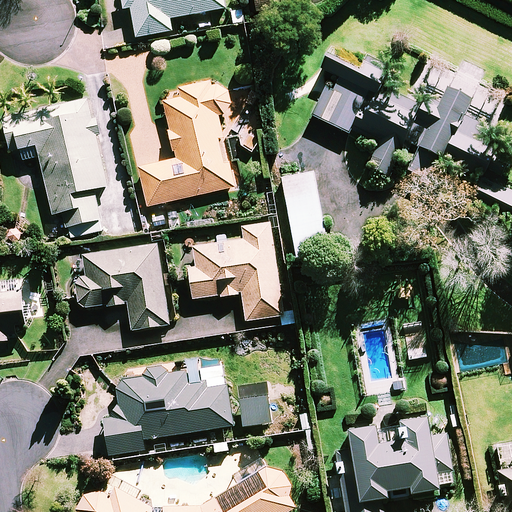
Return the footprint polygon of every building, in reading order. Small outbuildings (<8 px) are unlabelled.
[(121,0),(122,7),(131,6),(137,37),(172,31),(170,18),(225,8),(223,0),(121,0)] [(251,0),(253,10),(304,2),(303,0),(251,0)] [(480,178),(484,171),(495,148),(491,146),(498,131),(465,115),(472,101),(448,89),(437,112),(380,85),(383,79),(362,69),(328,53),(321,68),(340,77),(333,93),(327,90),(315,116),(378,146),(368,165),(390,176),(407,140),(418,145),(406,169),(432,181),(442,160),(480,178)] [(241,186),(236,164),(236,162),(239,162),(242,161),(246,160),(249,158),(252,155),(254,152),(256,149),(257,145),(258,142),(258,138),(257,134),(255,131),(253,127),(251,124),(248,122),(244,120),(241,119),(237,119),(233,119),(230,120),(226,121),(223,123),(220,126),(218,116),(221,115),(223,114),(226,113),(228,111),(229,109),(231,107),(232,104),(232,101),(232,99),(231,96),(230,93),(229,91),(227,89),(225,87),(223,86),(220,85),(217,85),(215,85),(212,85),(211,80),(172,90),(174,96),(163,98),(176,159),(139,167),(148,206),(241,186)] [(111,187),(90,99),(3,120),(11,151),(21,148),(24,160),(38,156),(52,214),(63,212),(69,238),(99,231),(105,230),(96,191),(111,187)] [(328,250),(314,172),(283,177),(297,256),(328,250)] [(283,315),(271,222),(243,226),(244,239),(194,246),(196,266),(189,266),(193,299),(242,292),(246,320),(283,315)] [(81,276),(74,286),(77,300),(85,308),(128,302),(131,319),(133,331),(172,325),(160,244),(158,244),(78,256),(81,276)] [(3,292),(2,282),(0,282),(0,340),(9,339),(7,326),(27,324),(24,299),(37,297),(35,278),(21,280),(23,290),(3,292)] [(198,369),(197,360),(186,362),(188,369),(167,372),(166,366),(145,370),(146,377),(118,381),(124,417),(105,420),(110,455),(145,449),(144,439),(234,425),(227,385),(224,365),(198,369)] [(271,423),(266,384),(240,387),(244,426),(271,423)] [(385,511),(383,495),(412,491),(440,488),(440,484),(453,482),(447,433),(431,435),(429,416),(398,420),(399,430),(382,432),(381,424),(350,428),(353,448),(336,451),(339,474),(329,476),(334,511),(348,510),(347,511),(385,511)] [(511,463),(500,466),(508,509),(511,508),(511,463)] [(287,511),(297,506),(289,494),(292,484),(282,469),(266,466),(258,471),(199,506),(154,507),(118,486),(112,497),(100,491),(87,492),(77,510),(77,511),(287,511)]
